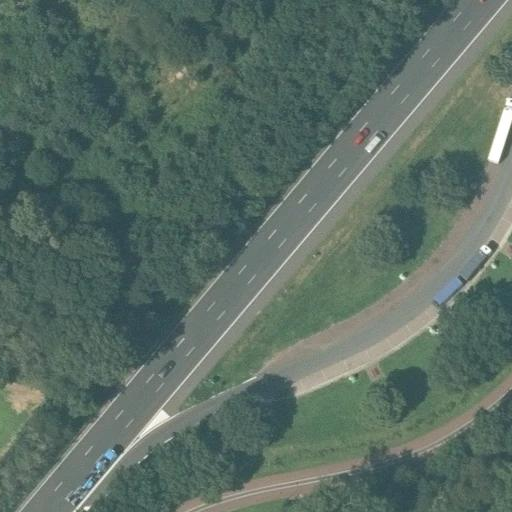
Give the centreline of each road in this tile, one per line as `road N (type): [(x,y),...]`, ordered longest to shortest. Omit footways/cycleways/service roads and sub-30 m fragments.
road 1 (motorway): [(47,511),(482,0)]
road 2 (tertiary): [(191,511),(441,442),(511,390)]
road 3 (motorway): [(47,511),(173,425),(228,398)]
